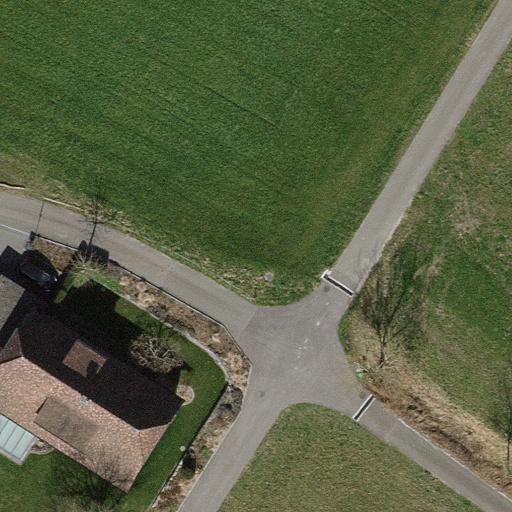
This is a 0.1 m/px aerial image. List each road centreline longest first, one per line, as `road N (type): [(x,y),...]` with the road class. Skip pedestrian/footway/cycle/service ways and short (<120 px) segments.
road 1 (track): [(507,0),(185,511)]
road 2 (residential): [(290,341),(82,231),(0,212)]
road 3 (track): [(290,341),(511,504)]
